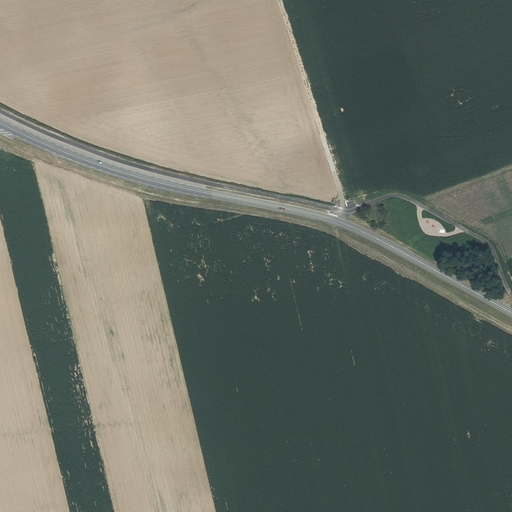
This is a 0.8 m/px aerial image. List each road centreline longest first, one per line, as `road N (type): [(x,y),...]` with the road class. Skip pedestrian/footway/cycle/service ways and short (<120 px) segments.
road 1 (secondary): [(0,122),(131,175),(335,219),(511,314)]
road 2 (track): [(335,219),(341,195),(278,0)]
